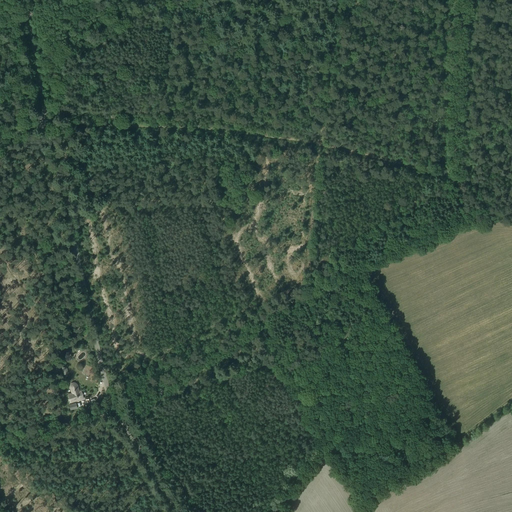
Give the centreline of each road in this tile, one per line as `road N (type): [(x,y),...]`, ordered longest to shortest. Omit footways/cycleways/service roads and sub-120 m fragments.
road 1 (track): [(105,380),(307,275),(338,0)]
road 2 (track): [(44,124),(162,122),(258,133),(452,178)]
road 3 (unclassified): [(177,511),(110,400),(44,124)]
road 4 (track): [(464,0),(452,178)]
road 5 (unclassified): [(44,124),(22,0)]
